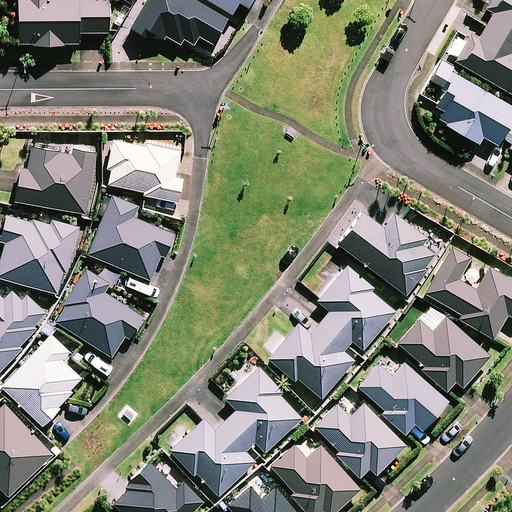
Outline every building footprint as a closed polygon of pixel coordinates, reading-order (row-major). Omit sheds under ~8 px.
[(20,0),(20,41),(80,42),(80,30),(107,31),(107,0),(20,0)] [(469,256),(451,245),(424,290),(460,312),(458,316),(492,336),(507,312),(511,314),(511,277),(489,264),(475,287),(457,276),(469,256)] [(430,302),(427,307),(397,341),(424,364),(421,367),(446,388),(455,378),(461,384),(488,352),(430,302)] [(446,398),(402,360),(390,374),(377,362),(357,384),(385,408),(381,411),(404,431),(413,421),(421,427),(446,398)] [(511,511),(511,500),(499,511),(511,511)]
